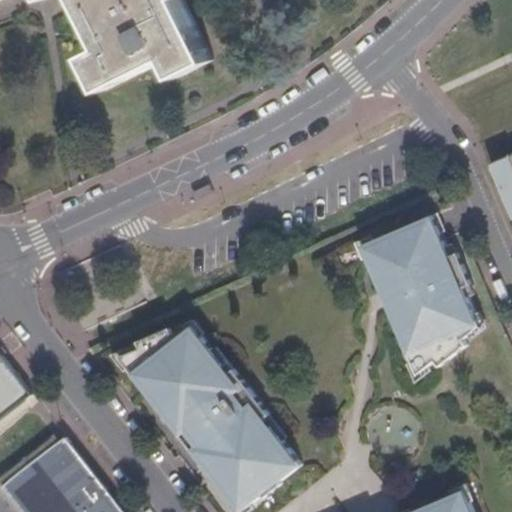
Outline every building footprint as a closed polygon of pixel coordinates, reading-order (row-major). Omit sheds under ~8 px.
[(85,0),(109,44),(91,55),(108,88),(172,55),(183,74),(215,58),(187,0),(85,0)] [(511,154),(490,164),(511,214),(511,154)] [(434,216),(442,234),(448,231),(440,213),(434,216)] [(470,335),(482,326),(477,314),(469,297),(465,288),(473,285),(459,253),(451,256),(447,246),(442,234),(434,216),(376,241),(363,246),(369,259),(372,266),(381,262),(385,271),(381,273),(388,290),(383,292),(392,313),(397,311),(404,327),(408,325),(412,334),(403,338),(414,364),(419,375),(429,367),(437,361),(441,367),(469,345),(465,340),(470,335)] [(363,246),(376,241),(374,237),(357,244),(364,262),(369,259),(363,246)] [(451,256),(459,253),(455,243),(447,246),(451,256)] [(385,271),(381,262),(372,266),(383,292),(388,290),(381,273),(385,271)] [(465,288),(469,297),(477,294),(473,285),(465,288)] [(397,311),(392,313),(403,338),(412,334),(408,325),(404,327),(397,311)] [(482,326),(470,335),(473,339),(488,327),(481,311),(477,314),(482,326)] [(196,327),(204,337),(208,335),(197,320),(180,327),(182,332),(196,327)] [(253,504),(265,495),(267,498),(284,483),(282,481),(304,464),(285,440),(267,418),(271,415),(236,370),(232,373),(215,351),(204,337),(196,327),(182,332),(175,334),(172,329),(140,342),(143,348),(134,352),(121,357),(131,369),(148,389),(155,384),(161,391),(158,395),(182,424),(178,428),(200,457),(204,453),(229,485),(232,482),(238,488),(230,495),(235,501),(244,511),(253,504)] [(121,357),(134,352),(132,347),(114,355),(126,371),(131,369),(121,357)] [(0,348),(0,421),(36,394),(0,348)] [(232,373),(236,370),(219,348),(215,351),(232,373)] [(419,375),(414,364),(409,366),(417,383),(432,372),(429,367),(419,375)] [(155,384),(148,389),(171,420),(168,423),(203,468),(206,466),(230,495),(238,488),(232,482),(229,485),(204,453),(200,457),(178,428),(182,424),(158,395),(161,391),(155,384)] [(271,415),(267,418),(285,440),(288,437),(271,415)] [(126,511),(68,438),(5,486),(24,511),(126,511)] [(466,489),(472,503),(477,501),(470,483),(453,490),(454,494),(466,489)] [(476,511),(472,503),(466,489),(454,494),(447,497),(447,498),(451,507),(442,511),(440,506),(427,511),(476,511)] [(427,511),(440,506),(442,511),(451,507),(447,498),(416,511),(411,511),(410,510),(404,511),(427,511)] [(244,511),(235,501),(231,504),(236,511),(251,511),(257,508),(253,504),(244,511)]
